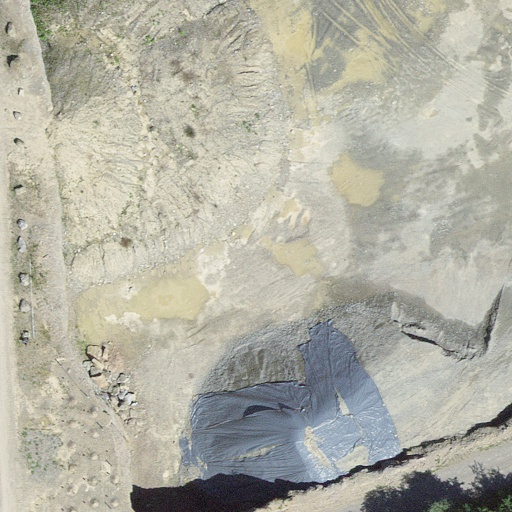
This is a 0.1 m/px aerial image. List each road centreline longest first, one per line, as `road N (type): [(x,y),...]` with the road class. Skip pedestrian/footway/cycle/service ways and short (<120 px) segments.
road 1 (track): [(187,511),(231,480),(511,364)]
road 2 (track): [(372,511),(511,460)]
